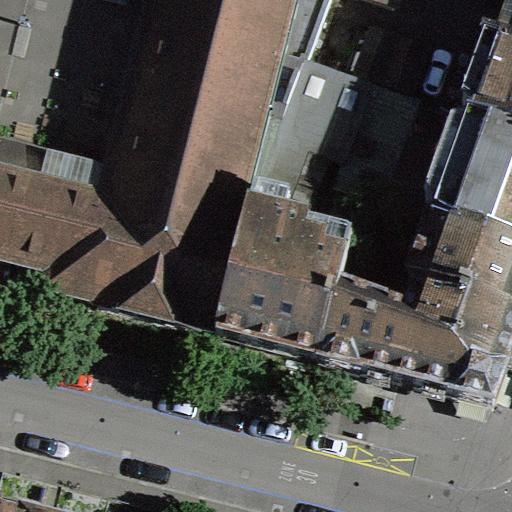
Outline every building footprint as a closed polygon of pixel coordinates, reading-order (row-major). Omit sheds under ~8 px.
[(133,83),(110,174),(0,146),(0,262),(51,275),(47,292),(99,305),(98,310),(196,334),(197,330),(216,335),(219,335),(244,233),(250,216),(260,190),(305,65),(328,0),(153,0),(147,28),(142,27),(128,82),(133,83)] [(369,0),(394,9),(397,0),(369,0)] [(380,85),(397,38),(370,28),(353,75),(380,85)] [(426,49),(399,39),(382,85),(409,95),(426,49)] [(511,51),(500,47),(472,126),(511,140),(511,51)] [(305,65),(260,190),(289,200),(307,151),(345,164),(372,90),(305,65)] [(345,164),(336,189),(423,220),(432,195),(389,180),(396,164),(417,106),(372,90),(345,164)] [(470,125),(434,224),(511,251),(511,140),(472,126),(470,125)] [(290,358),(319,365),(337,293),(344,266),(323,261),(326,249),(305,244),(309,230),(250,216),(244,233),(219,335),(217,340),(247,347),(246,348),(290,359),(290,358)] [(430,223),(408,285),(417,289),(418,286),(511,320),(511,251),(434,224),(430,223)] [(417,289),(407,318),(337,293),(319,365),(321,366),(321,367),(358,377),(358,379),(372,383),(374,379),(455,399),(454,401),(492,411),(506,373),(504,372),(511,349),(511,320),(418,286),(417,289)]
